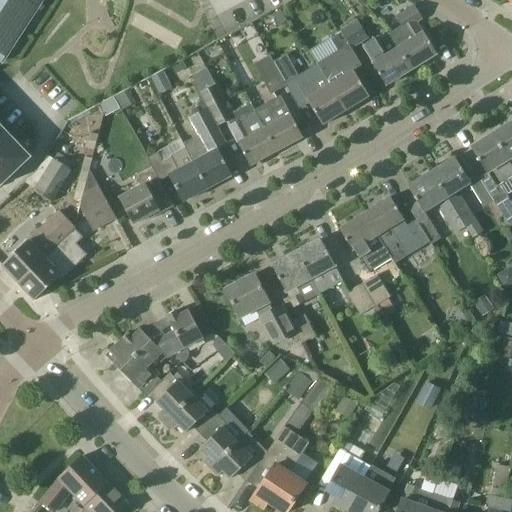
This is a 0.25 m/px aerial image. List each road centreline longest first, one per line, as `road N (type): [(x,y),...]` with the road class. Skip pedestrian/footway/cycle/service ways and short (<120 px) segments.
road 1 (unclassified): [(33,344),(511,60)]
road 2 (residential): [(187,511),(33,344)]
